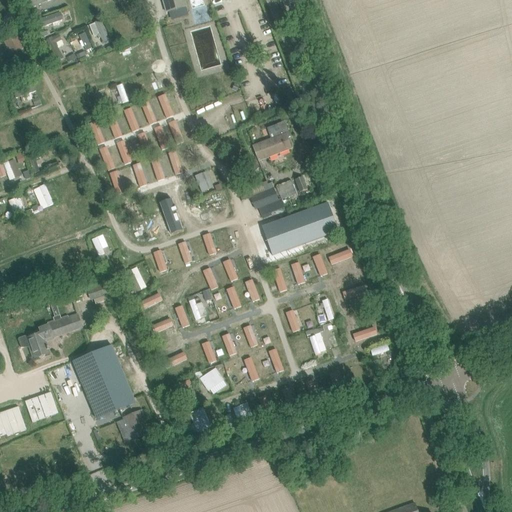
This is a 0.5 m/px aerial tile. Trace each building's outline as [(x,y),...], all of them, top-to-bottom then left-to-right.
[(32,0),(28,2),(31,9),(53,0),(32,0)] [(104,10),(128,4),(127,0),(117,0),(102,4),(104,10)] [(162,0),(167,13),(169,12),(171,20),(188,15),(184,0),(162,0)] [(40,20),(43,28),(62,21),(60,13),(40,20)] [(140,13),(126,16),(131,35),(145,32),(140,13)] [(95,23),(103,44),(109,42),(101,21),(95,23)] [(79,36),(86,52),(92,49),(85,34),(79,36)] [(46,41),(58,63),(64,59),(55,44),(62,41),(59,35),(53,38),(52,37),(46,41)] [(4,43),(10,56),(23,50),(17,37),(4,43)] [(132,46),(140,64),(161,55),(158,47),(152,50),(148,39),(132,46)] [(58,44),(65,56),(72,52),(65,40),(58,44)] [(109,56),(116,74),(130,68),(123,50),(109,56)] [(98,59),(85,63),(90,80),(103,76),(98,59)] [(16,70),(19,76),(25,73),(22,67),(16,70)] [(167,75),(146,82),(150,93),(171,87),(167,75)] [(118,86),(124,103),(128,101),(122,84),(118,86)] [(16,98),(36,91),(34,85),(14,92),(16,98)] [(112,89),(106,92),(112,108),(118,105),(112,89)] [(156,119),(171,114),(164,95),(150,100),(156,119)] [(88,114),(92,113),(87,102),(83,104),(80,97),(73,100),(82,121),(90,118),(88,114)] [(136,125),(133,116),(144,113),(143,106),(130,110),(132,118),(116,122),(118,130),(136,125)] [(41,128),(54,125),(52,119),(59,117),(58,110),(38,115),(41,128)] [(160,128),(164,138),(185,131),(181,121),(160,128)] [(285,122),(276,125),(270,127),(274,138),(252,146),(258,161),(291,149),(287,137),(290,135),(285,122)] [(29,124),(15,126),(18,147),(31,145),(29,124)] [(186,131),(163,139),(166,146),(188,138),(186,131)] [(0,135),(0,142),(4,152),(17,147),(11,132),(0,135)] [(143,155),(141,149),(137,151),(135,144),(124,148),(128,161),(143,155)] [(27,154),(34,174),(40,172),(35,158),(41,155),(39,150),(27,154)] [(174,154),(179,170),(192,166),(186,150),(174,154)] [(18,163),(26,161),(24,152),(16,154),(18,163)] [(247,167),(254,173),(259,167),(251,161),(247,167)] [(3,165),(10,181),(16,179),(9,162),(3,165)] [(156,165),(147,167),(149,178),(159,176),(156,165)] [(110,183),(133,174),(130,166),(107,175),(110,183)] [(76,178),(78,177),(83,192),(91,188),(84,169),(75,173),(76,178)] [(195,177),(202,193),(213,188),(206,172),(195,177)] [(185,196),(186,200),(193,198),(186,177),(174,181),(175,185),(168,187),(170,196),(178,193),(179,197),(185,196)] [(303,178),(295,180),(300,193),(307,190),(303,178)] [(47,205),(49,207),(54,205),(45,185),(40,187),(42,192),(36,194),(42,207),(47,205)] [(154,187),(142,192),(147,204),(159,200),(154,187)] [(273,189),(251,198),(256,209),(278,201),(273,189)] [(8,201),(13,215),(19,213),(25,211),(20,197),(14,199),(8,201)] [(206,203),(210,218),(232,214),(229,198),(206,203)] [(66,203),(71,215),(78,213),(73,200),(66,203)] [(83,217),(90,215),(85,201),(78,203),(83,217)] [(326,208),(332,224),(343,220),(337,203),(326,208)] [(55,229),(65,225),(62,219),(68,216),(63,204),(47,210),(55,229)] [(182,217),(188,215),(184,204),(170,210),(178,231),(186,227),(182,217)] [(203,207),(196,209),(194,204),(186,207),(189,215),(197,212),(201,224),(208,222),(203,207)] [(139,225),(143,233),(162,224),(158,217),(139,225)] [(319,233),(311,237),(315,245),(331,237),(322,220),(314,224),(319,233)] [(32,237),(42,231),(38,224),(28,230),(32,237)] [(287,231),(294,252),(309,247),(301,226),(287,231)] [(8,235),(4,237),(0,228),(0,227),(0,252),(13,247),(8,235)] [(218,232),(224,250),(238,245),(232,228),(218,232)] [(264,234),(271,255),(286,249),(279,229),(264,234)] [(92,240),(99,256),(105,254),(98,237),(92,240)] [(208,237),(195,241),(202,261),(209,259),(208,256),(214,254),(208,237)] [(328,246),(330,254),(350,249),(348,241),(328,246)] [(71,248),(77,268),(93,263),(86,243),(71,248)] [(172,254),(177,267),(187,262),(182,249),(172,254)] [(67,251),(52,257),(59,276),(74,270),(67,251)] [(153,260),(161,276),(175,269),(168,254),(153,260)] [(31,263),(39,283),(48,280),(40,260),(31,263)] [(228,263),(231,275),(249,272),(246,260),(228,263)] [(293,261),(287,263),(295,287),(305,284),(303,280),(310,278),(305,263),(295,266),(293,261)] [(25,264),(12,267),(17,288),(30,285),(25,264)] [(125,274),(135,294),(146,288),(136,268),(125,274)] [(250,282),(257,278),(254,273),(247,276),(250,282)] [(353,279),(359,296),(367,294),(362,276),(353,279)] [(10,280),(1,280),(0,297),(9,297),(10,280)] [(105,280),(86,286),(90,300),(110,294),(105,280)] [(247,306),(261,301),(254,281),(240,285),(247,306)] [(173,300),(196,294),(194,286),(171,292),(173,300)] [(203,292),(205,300),(212,298),(210,289),(203,292)] [(337,311),(345,309),(341,292),(333,294),(337,311)] [(227,293),(213,297),(219,317),(233,312),(227,293)] [(195,298),(189,300),(195,320),(208,316),(203,301),(197,303),(195,298)] [(322,302),(328,321),(334,319),(327,300),(322,302)] [(349,314),(368,306),(365,300),(347,308),(349,314)] [(19,338),(18,341),(21,348),(30,347),(34,359),(50,353),(48,350),(49,349),(48,347),(47,347),(45,340),(81,327),(76,314),(68,316),(61,318),(56,301),(50,303),(55,317),(53,318),(54,321),(47,323),(48,325),(40,328),(42,333),(27,339),(27,337),(25,336),(19,338)] [(173,325),(185,323),(181,302),(169,305),(173,325)] [(304,328),(314,325),(308,302),(298,305),(304,328)] [(154,312),(156,324),(167,323),(166,311),(154,312)] [(351,324),(359,322),(357,315),(349,317),(351,324)] [(266,325),(261,326),(265,342),(279,337),(273,319),(266,322),(266,325)] [(349,341),(357,338),(350,321),(343,324),(349,341)] [(326,332),(335,328),(333,323),(324,326),(326,332)] [(180,331),(166,335),(176,369),(190,365),(180,331)] [(257,331),(243,335),(246,351),(260,348),(257,331)] [(310,339),(315,356),(321,354),(321,353),(326,351),(321,334),(315,336),(315,337),(310,339)] [(235,336),(223,339),(227,355),(239,352),(235,336)] [(371,350),(372,356),(390,351),(388,345),(371,350)] [(112,346),(73,362),(97,420),(136,403),(112,346)] [(271,350),(280,373),(291,369),(283,346),(271,350)] [(245,353),(225,361),(228,367),(247,359),(245,353)] [(262,371),(260,367),(267,365),(264,357),(258,359),(256,353),(248,356),(254,374),(262,371)] [(243,366),(229,369),(234,389),(248,386),(243,366)] [(375,366),(368,369),(370,374),(366,375),(370,386),(381,382),(375,366)] [(200,380),(208,393),(214,388),(211,384),(221,378),(216,370),(200,380)] [(341,375),(344,391),(361,388),(358,371),(341,375)] [(328,372),(321,374),(327,396),(334,394),(328,372)] [(173,388),(175,394),(192,387),(190,381),(173,388)] [(311,402),(323,398),(318,383),(305,388),(311,402)] [(286,394),(292,410),(306,405),(300,389),(286,394)] [(278,398),(265,400),(268,412),(281,410),(278,398)] [(242,405),(248,420),(254,418),(248,403),(242,405)] [(142,411),(124,419),(133,440),(151,432),(142,411)] [(190,414),(198,433),(203,430),(195,412),(190,414)] [(417,511),(415,503),(405,507),(392,511),(417,511)]
